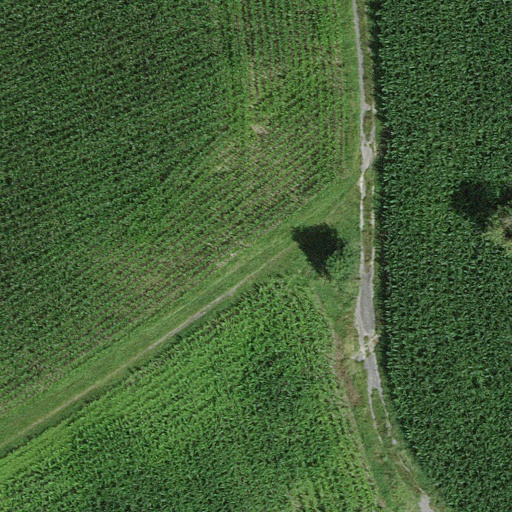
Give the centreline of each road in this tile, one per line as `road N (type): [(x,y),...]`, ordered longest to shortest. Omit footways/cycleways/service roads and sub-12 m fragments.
road 1 (track): [(352,0),(363,73),(373,386),(394,441),(451,511)]
road 2 (track): [(0,434),(289,235),(363,153)]
